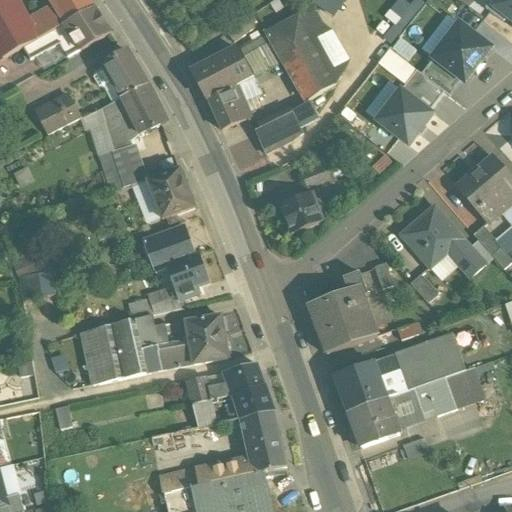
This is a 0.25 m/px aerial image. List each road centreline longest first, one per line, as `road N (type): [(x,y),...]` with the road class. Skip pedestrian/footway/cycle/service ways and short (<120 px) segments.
road 1 (tertiary): [(269,297),(185,105),(115,0)]
road 2 (residential): [(511,86),(269,297)]
road 3 (tertiary): [(351,511),(269,297)]
